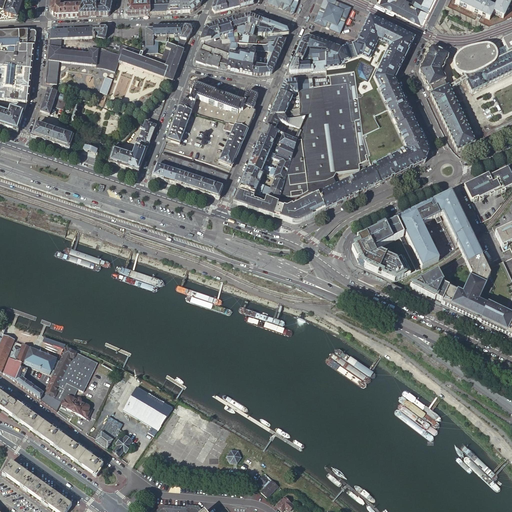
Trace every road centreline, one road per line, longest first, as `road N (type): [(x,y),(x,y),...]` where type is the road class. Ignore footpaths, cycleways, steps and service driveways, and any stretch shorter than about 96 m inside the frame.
road 1 (primary): [(0,183),(347,297)]
road 2 (unclassified): [(316,310),(438,389),(511,455)]
road 3 (tertiary): [(224,238),(304,250),(383,202),(410,195)]
road 4 (primary): [(511,358),(347,280)]
road 5 (unclassified): [(135,479),(0,381)]
road 6 (residential): [(219,218),(276,78)]
road 7 (primary): [(76,190),(218,236)]
road 8 (unclassified): [(120,504),(0,426)]
road 9 (unclassified): [(400,322),(511,407)]
road 10 (residential): [(141,191),(185,67)]
road 11 (unclassified): [(0,436),(104,511)]
road 12 (residential): [(41,25),(37,96),(19,150)]
road 13 (unclassified): [(144,486),(269,511)]
road 14 (primary): [(400,322),(511,375)]
